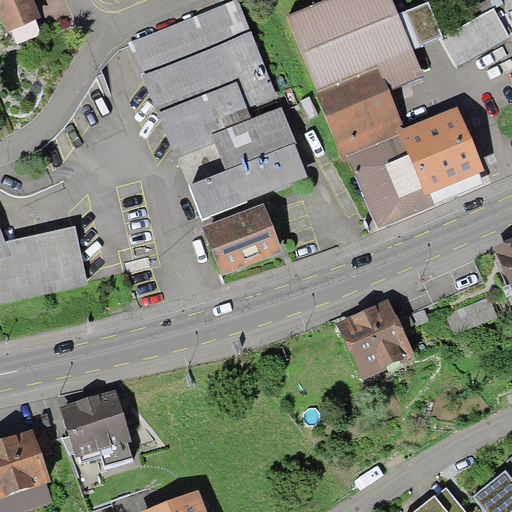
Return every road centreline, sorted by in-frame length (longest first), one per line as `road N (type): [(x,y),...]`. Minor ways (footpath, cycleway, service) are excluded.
road 1 (primary): [(0,375),(207,328),(319,292),(511,206)]
road 2 (residential): [(348,511),(511,420)]
road 3 (residential): [(98,41),(43,128),(0,152)]
